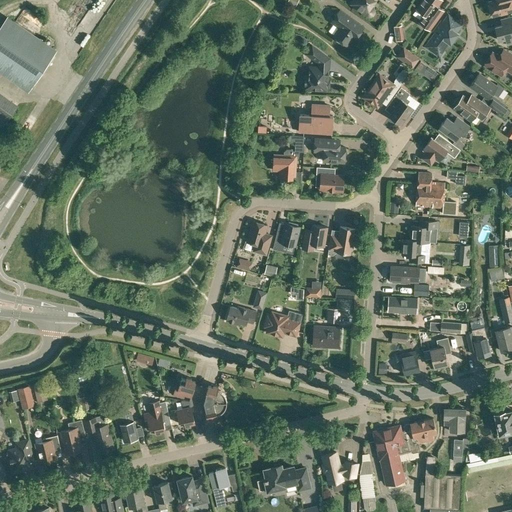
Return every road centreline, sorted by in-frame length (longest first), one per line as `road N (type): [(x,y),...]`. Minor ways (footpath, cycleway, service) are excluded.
road 1 (residential): [(57,483),(350,411),(363,391)]
road 2 (residential): [(198,345),(237,215),(247,206),(341,207),(371,195)]
road 3 (primary): [(17,190),(147,0)]
road 4 (residential): [(371,195),(465,57),(472,41),(464,0)]
road 5 (residential): [(366,377),(378,216),(371,195)]
road 6 (tertiary): [(363,391),(198,345)]
road 7 (tertiary): [(363,391),(425,395),(511,374)]
